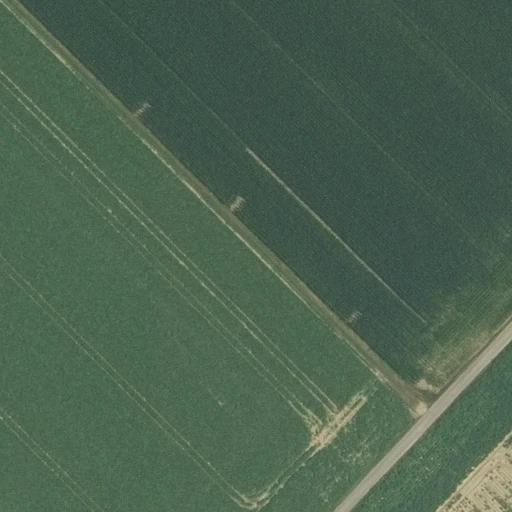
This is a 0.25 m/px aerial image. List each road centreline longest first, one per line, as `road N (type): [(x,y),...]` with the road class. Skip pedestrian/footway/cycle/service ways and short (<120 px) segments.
road 1 (track): [(429,420),(15,0)]
road 2 (track): [(511,332),(343,511)]
